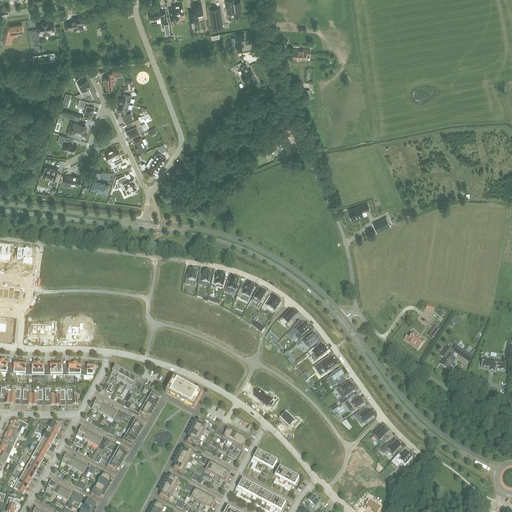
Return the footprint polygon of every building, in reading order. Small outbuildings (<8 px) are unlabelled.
[(235,3),(234,0),(229,0),(226,1),(227,13),(234,12),(235,18),(243,17),(240,2),(235,3)] [(177,5),(172,6),(173,9),(169,9),(171,21),(179,20),(178,15),(184,14),(182,5),(181,5),(181,4),(177,5)] [(190,22),(194,21),(198,21),(197,15),(203,14),(201,4),(192,6),(192,10),(188,11),(190,22)] [(223,28),(220,8),(210,10),(213,30),(223,28)] [(162,22),(167,22),(165,10),(161,11),(161,9),(149,10),(150,19),(161,18),(162,22)] [(88,24),(88,23),(88,22),(89,21),(89,20),(88,20),(88,19),(88,18),(87,18),(87,16),(82,17),(81,17),(79,17),(78,17),(74,18),(73,18),(73,22),(65,23),(66,30),(74,29),(75,32),(82,31),(83,30),(82,29),(82,25),(88,24)] [(38,29),(32,30),(32,36),(39,36),(39,34),(44,33),(44,35),(49,34),(49,32),(54,32),(53,22),(48,23),(48,22),(42,22),(43,24),(38,24),(38,29)] [(8,27),(7,32),(7,33),(6,33),(3,43),(10,44),(12,37),(11,34),(23,32),(22,25),(8,27)] [(235,46),(230,45),(230,50),(237,50),(237,46),(243,47),(244,35),(236,35),(235,46)] [(293,49),(293,60),(305,60),(306,54),(310,54),(310,49),(304,49),(293,49)] [(248,71),(245,65),(240,68),(243,74),(241,75),(244,81),(254,76),(251,70),(248,71)] [(107,77),(104,77),(104,84),(105,84),(106,89),(113,89),(112,83),(114,83),(114,77),(115,77),(122,76),(121,74),(121,73),(121,72),(121,70),(114,71),(112,71),(112,73),(107,73),(107,77)] [(81,82),(79,83),(82,90),(81,91),(82,94),(84,97),(90,94),(87,88),(88,87),(88,88),(90,87),(90,86),(89,86),(89,85),(86,79),(85,80),(83,77),(80,78),(79,79),(81,82)] [(310,90),(303,90),(303,85),(300,85),(300,94),(310,94),(310,90)] [(122,112),(126,113),(127,110),(131,97),(123,94),(121,99),(119,103),(120,103),(118,107),(123,109),(122,112)] [(66,95),(62,105),(67,107),(71,97),(66,95)] [(89,106),(90,103),(79,99),(78,103),(83,104),(81,108),(86,110),(84,115),(86,116),(86,117),(90,118),(90,117),(91,117),(91,118),(91,117),(92,114),(93,111),(94,108),(95,107),(94,107),(89,106)] [(64,112),(63,115),(71,118),(78,120),(79,117),(72,114),(64,112)] [(134,127),(126,131),(127,132),(126,132),(128,137),(129,137),(129,138),(141,132),(139,127),(142,126),(138,119),(131,122),(134,127)] [(72,129),(70,135),(81,139),(82,136),(85,137),(87,132),(85,131),(86,127),(84,126),(84,125),(81,124),(80,125),(74,123),(73,127),(72,127),(72,128),(72,129)] [(74,153),(77,146),(67,143),(68,138),(60,135),(59,139),(64,141),(64,142),(65,142),(63,150),(74,153)] [(146,149),(141,138),(134,142),(136,145),(135,145),(137,150),(138,149),(139,152),(146,149)] [(285,138),(279,141),(282,146),(284,149),(281,151),(284,155),(287,153),(286,152),(292,148),(287,140),(287,141),(285,138)] [(271,147),(274,151),(280,146),(278,143),(271,147)] [(120,157),(115,148),(105,153),(110,162),(113,160),(116,166),(122,162),(120,157)] [(145,163),(141,165),(144,171),(151,176),(154,172),(153,171),(155,168),(158,170),(166,159),(166,158),(159,154),(158,153),(158,154),(157,156),(156,155),(153,159),(154,159),(150,165),(151,165),(151,166),(149,168),(147,167),(146,166),(145,163)] [(53,185),(57,187),(60,175),(57,174),(57,171),(58,171),(57,170),(57,171),(53,169),(50,168),(46,167),(45,167),(46,167),(43,176),(43,177),(54,180),(53,185)] [(80,186),(81,178),(76,177),(76,176),(73,176),(73,177),(65,176),(65,182),(68,182),(68,184),(80,186)] [(117,180),(115,186),(121,183),(123,189),(122,189),(125,195),(129,194),(129,195),(135,192),(134,190),(138,188),(136,183),(135,183),(133,179),(127,182),(125,176),(121,178),(117,180)] [(94,181),(92,189),(96,190),(96,192),(97,192),(97,191),(102,193),(103,192),(106,193),(109,186),(105,185),(105,184),(99,182),(99,183),(94,181)] [(348,210),(351,219),(363,216),(362,212),(369,210),(367,204),(360,206),(360,207),(348,210)] [(390,226),(389,224),(386,218),(373,224),(377,232),(390,226)] [(2,248),(1,261),(10,262),(11,256),(8,255),(9,248),(2,248)] [(14,256),(13,262),(16,263),(17,260),(23,261),(22,263),(23,264),(24,250),(18,249),(17,256),(14,256)] [(24,250),(23,264),(32,265),(33,258),(30,258),(30,251),(24,250)] [(46,260),(46,266),(49,267),(49,264),(55,265),(56,254),(50,253),(49,260),(46,260)] [(56,254),(55,265),(61,266),(61,268),(64,269),(65,262),(62,262),(63,255),(56,254)] [(67,263),(66,269),(70,269),(70,267),(76,268),(77,257),(71,256),(70,263),(67,263)] [(77,257),(76,268),(82,268),(82,271),(85,271),(86,265),(83,264),(84,257),(77,257)] [(88,265),(87,271),(90,272),(91,269),(97,270),(98,259),(92,259),(91,266),(88,265)] [(98,259),(97,270),(103,271),(103,273),(106,274),(107,267),(103,267),(104,260),(98,259)] [(109,268),(108,274),(111,274),(112,272),(118,273),(119,262),(113,261),(112,268),(109,268)] [(119,262),(118,273),(124,273),(123,276),(127,276),(127,270),(124,270),(125,263),(119,262)] [(130,270),(129,277),(132,277),(132,275),(138,275),(140,264),(134,264),(133,271),(130,270)] [(140,264),(138,275),(145,276),(144,278),(147,279),(148,273),(145,272),(146,265),(140,264)] [(163,274),(162,281),(165,281),(165,279),(172,279),(173,268),(167,268),(166,275),(163,274)] [(173,268),(172,279),(178,280),(177,282),(181,283),(181,277),(178,276),(179,269),(173,268)] [(190,270),(188,279),(185,279),(184,285),(190,286),(191,281),(195,282),(197,272),(196,271),(196,270),(191,269),(191,271),(190,270)] [(210,273),(203,272),(202,279),(199,279),(198,286),(204,287),(205,284),(208,285),(209,283),(210,283),(210,280),(209,279),(210,273)] [(224,275),(219,274),(218,275),(217,275),(216,279),(213,278),(210,288),(216,289),(217,286),(223,287),(225,277),(224,276),(224,275)] [(226,286),(224,292),(229,294),(230,290),(235,291),(238,281),(235,280),(236,279),(232,278),(232,279),(231,279),(230,283),(229,287),(226,286)] [(244,291),(240,289),(237,296),(242,298),(243,296),(249,299),(254,287),(247,285),(244,291)] [(15,288),(13,300),(21,301),(21,296),(20,296),(20,291),(14,290),(15,288)] [(259,290),(252,300),(259,305),(257,307),(260,309),(264,302),(262,300),(266,294),(265,294),(266,293),(263,291),(262,292),(262,291),(262,292),(259,290)] [(275,312),(278,308),(279,307),(280,307),(280,306),(281,306),(281,305),(281,304),(281,303),(281,302),(280,302),(280,301),(279,301),(279,300),(278,300),(277,300),(276,300),(272,298),(270,301),(268,299),(264,305),(267,308),(266,309),(272,313),(273,312),(275,312)] [(130,306),(129,315),(135,316),(136,310),(138,311),(138,307),(130,306)] [(160,311),(160,315),(161,316),(161,317),(167,318),(169,309),(163,307),(162,312),(160,311)] [(290,311),(282,320),(287,324),(286,326),(289,329),(294,323),(291,321),(296,316),(295,315),(295,314),(291,311),(291,312),(290,311)] [(185,312),(183,321),(189,323),(191,313),(185,312)] [(198,318),(196,324),(205,328),(208,323),(198,318)] [(208,323),(205,328),(215,333),(218,327),(208,323)] [(296,331),(294,328),(288,334),(290,337),(292,335),(294,336),(297,333),(301,337),(301,338),(305,334),(304,334),(309,330),(307,328),(308,326),(305,323),(302,325),(301,326),(302,326),(296,331)] [(67,330),(67,334),(68,334),(68,335),(80,335),(80,330),(84,330),(84,324),(80,324),(80,328),(68,328),(68,330),(67,330)] [(32,329),(32,335),(45,335),(45,333),(52,333),(52,331),(55,331),(55,326),(52,326),(51,328),(45,328),(45,327),(38,327),(38,329),(32,329)] [(428,335),(430,337),(432,338),(439,330),(434,326),(430,332),(428,335)] [(97,330),(96,336),(109,338),(110,336),(114,337),(115,329),(108,328),(105,328),(104,331),(97,330)] [(119,328),(118,332),(121,332),(120,340),(125,341),(126,341),(125,341),(128,342),(128,341),(132,342),(134,334),(127,333),(128,330),(119,328)] [(225,329),(220,337),(226,340),(230,332),(225,329)] [(230,332),(226,340),(230,343),(235,335),(230,332)] [(317,341),(317,340),(316,338),(313,335),(310,332),(304,337),(306,340),(304,341),(303,342),(307,347),(308,347),(310,349),(319,343),(317,341)] [(408,336),(405,340),(408,342),(418,350),(424,341),(414,333),(411,338),(408,336)] [(235,335),(230,343),(235,346),(240,337),(235,335)] [(240,337),(235,346),(239,349),(244,340),(240,337)] [(244,340),(239,349),(246,352),(248,349),(247,348),(250,343),(244,340)] [(161,342),(158,348),(169,352),(170,349),(173,350),(175,345),(172,343),(172,346),(161,342)] [(456,346),(453,351),(462,357),(470,362),(473,357),(470,355),(465,352),(456,346)] [(313,349),(308,353),(310,356),(313,354),(317,360),(327,352),(322,347),(316,352),(313,349)] [(447,360),(450,355),(452,352),(446,348),(441,356),(444,359),(447,360)] [(190,350),(187,355),(190,357),(189,359),(196,363),(199,364),(201,365),(199,364),(202,358),(204,359),(202,358),(192,353),(193,351),(190,350)] [(447,360),(444,359),(440,364),(448,369),(455,359),(450,355),(447,360)] [(490,371),(493,371),(494,371),(495,371),(495,368),(499,369),(499,370),(505,371),(507,360),(501,359),(490,357),(490,358),(481,357),(480,363),(482,363),(482,368),(489,369),(489,370),(490,370),(490,371)] [(322,361),(314,367),(318,373),(321,377),(326,373),(330,370),(331,371),(334,369),(338,366),(335,362),(335,363),(334,362),(332,359),(331,360),(325,364),(322,361)] [(10,374),(11,368),(8,368),(8,363),(2,362),(1,374),(7,374),(6,375),(10,376),(10,374)] [(218,363),(215,368),(217,370),(216,372),(226,378),(228,378),(226,377),(229,372),(231,373),(231,372),(229,372),(219,366),(220,364),(218,363)] [(20,374),(20,364),(14,364),(14,369),(11,368),(10,374),(14,375),(14,374),(19,374),(20,374)] [(29,376),(29,369),(26,369),(26,364),(20,364),(20,374),(19,374),(19,375),(25,376),(29,376)] [(38,376),(38,365),(32,365),(32,370),(29,369),(29,376),(32,376),(38,376)] [(47,376),(47,370),(44,370),(44,365),(38,365),(38,376),(44,376),(47,376)] [(51,376),(57,376),(56,365),(50,365),(51,370),(47,370),(47,376),(51,376)] [(66,376),(66,370),(62,370),(62,365),(56,365),(57,376),(63,376),(66,376)] [(75,376),(75,365),(69,365),(69,370),(66,370),(66,376),(69,376),(75,376)] [(84,376),(84,370),(81,370),(81,365),(75,365),(75,376),(81,376),(84,376)] [(84,370),(84,376),(87,377),(93,377),(93,373),(95,373),(95,369),(94,369),(94,366),(88,365),(87,370),(84,370)] [(117,380),(121,371),(115,367),(110,376),(117,380)] [(336,372),(332,375),(333,375),(329,378),(330,379),(328,380),(333,387),(338,383),(340,386),(345,382),(343,379),(344,379),(343,377),(344,376),(340,370),(336,373),(336,372)] [(122,382),(126,374),(121,371),(117,380),(122,382)] [(126,385),(131,376),(126,374),(122,382),(126,385)] [(131,376),(126,385),(132,388),(137,379),(131,376)] [(173,378),(165,393),(194,409),(202,394),(192,389),(193,388),(184,383),(183,384),(173,378)] [(273,379),(269,384),(277,391),(281,386),(273,379)] [(339,402),(342,406),(347,401),(351,399),(352,398),(350,395),(355,391),(349,383),(343,387),(339,389),(339,390),(338,391),(344,398),(339,402)] [(281,386),(277,391),(286,398),(290,393),(281,386)] [(11,393),(6,393),(6,389),(1,389),(0,399),(5,399),(5,404),(9,404),(10,404),(11,393)] [(10,404),(15,405),(15,400),(20,401),(21,390),(16,390),(16,393),(11,393),(10,404)] [(50,390),(45,390),(45,401),(50,401),(50,406),(55,406),(55,395),(50,395),(50,390)] [(72,401),(73,405),(78,405),(78,399),(79,399),(79,396),(77,396),(77,394),(72,394),(72,390),(67,391),(68,401),(72,401)] [(23,391),(23,401),(27,401),(27,405),(32,406),(33,394),(28,394),(28,391),(23,391)] [(33,394),(32,406),(38,406),(38,401),(42,401),(43,391),(38,391),(38,395),(33,394)] [(60,394),(55,395),(55,406),(60,406),(60,401),(65,401),(65,391),(60,391),(60,394)] [(262,392),(257,399),(261,402),(260,402),(263,405),(264,404),(267,407),(270,403),(273,406),(278,400),(274,397),(272,399),(269,396),(268,397),(262,392)] [(147,398),(156,403),(159,398),(150,393),(147,398)] [(156,404),(156,403),(147,398),(148,399),(146,402),(141,399),(140,401),(152,408),(155,403),(156,404)] [(347,401),(355,411),(356,411),(357,409),(358,410),(361,408),(360,407),(364,405),(360,398),(360,399),(359,400),(354,403),(351,399),(347,401)] [(98,413),(103,404),(97,400),(92,409),(98,413)] [(149,414),(152,408),(140,401),(139,403),(142,405),(140,409),(150,414),(149,414)] [(103,415),(108,407),(103,404),(98,413),(103,415)] [(150,414),(140,409),(137,406),(134,412),(147,419),(150,414)] [(108,418),(113,409),(108,407),(103,415),(108,418)] [(113,409),(108,418),(113,421),(118,412),(113,409)] [(308,410),(303,415),(311,423),(315,418),(308,410)] [(373,417),(370,413),(368,411),(363,415),(360,411),(354,416),(357,419),(360,417),(364,424),(373,417)] [(286,414),(282,419),(289,427),(292,424),(294,427),(300,421),(297,419),(294,422),(286,414)] [(315,418),(311,423),(318,430),(323,426),(315,418)] [(130,424),(140,430),(143,425),(133,419),(130,424)] [(195,425),(205,430),(208,425),(198,420),(195,425)] [(9,429),(20,434),(23,428),(26,430),(28,425),(18,421),(17,424),(12,421),(12,422),(13,422),(11,426),(10,425),(9,429)] [(48,428),(58,434),(61,428),(51,423),(48,428)] [(140,430),(130,424),(132,425),(129,430),(128,430),(136,435),(139,430),(140,430)] [(202,435),(205,430),(195,425),(196,425),(193,431),(202,435)] [(83,440),(88,431),(81,427),(77,436),(83,440)] [(55,439),(58,434),(48,428),(45,433),(55,439)] [(383,438),(386,435),(387,434),(382,428),(379,430),(378,429),(375,432),(376,433),(373,437),(382,446),(386,441),(383,438)] [(17,441),(20,434),(9,429),(7,432),(8,433),(6,436),(5,436),(17,441)] [(227,441),(233,432),(232,432),(227,430),(228,429),(227,429),(222,439),(227,441)] [(133,440),(136,435),(128,430),(124,435),(134,441),(133,440)] [(88,442),(93,434),(88,431),(83,440),(88,442)] [(200,441),(202,435),(193,431),(191,436),(190,436),(200,441)] [(232,444),(238,434),(237,434),(237,435),(232,432),(233,432),(227,441),(232,444)] [(52,444),(55,439),(45,433),(46,434),(43,438),(42,438),(52,444)] [(304,433),(300,436),(301,437),(300,438),(303,441),(305,444),(308,447),(311,444),(314,447),(318,444),(315,440),(313,442),(306,433),(305,434),(304,433)] [(93,445),(98,436),(93,434),(88,442),(93,445)] [(237,447),(243,437),(242,437),(238,435),(238,434),(232,444),(237,447)] [(131,446),(134,441),(124,435),(121,440),(131,446)] [(13,449),(17,441),(5,436),(6,437),(4,440),(2,443),(13,449)] [(98,436),(93,445),(98,448),(103,439),(98,436)] [(200,441),(190,436),(187,441),(196,446),(198,447),(199,446),(201,442),(200,441)] [(243,437),(237,447),(238,447),(238,446),(243,449),(248,440),(247,440),(243,438),(243,437)] [(49,448),(52,444),(42,438),(39,443),(49,448)] [(381,451),(384,454),(387,451),(392,456),(401,447),(395,442),(390,447),(388,445),(381,451)] [(0,451),(10,456),(13,449),(2,443),(0,447),(1,447),(0,449),(0,451)] [(47,453),(49,448),(39,443),(37,448),(47,453)] [(116,452),(124,457),(127,452),(119,447),(116,452)] [(181,453),(191,458),(194,452),(184,447),(181,453)] [(44,458),(47,453),(37,448),(38,449),(35,453),(34,453),(44,458)] [(0,460),(6,463),(10,456),(0,451),(0,460)] [(112,457),(120,462),(124,456),(124,457),(116,452),(114,451),(112,454),(110,453),(109,455),(112,457)] [(258,462),(263,454),(256,451),(252,459),(258,462)] [(41,464),(44,458),(34,453),(31,458),(41,464)] [(193,458),(191,458),(181,453),(182,453),(179,459),(190,464),(193,458)] [(401,459),(397,456),(391,463),(397,468),(402,463),(405,466),(412,458),(411,457),(412,456),(409,453),(408,454),(407,453),(406,453),(407,453),(404,456),(402,458),(401,459)] [(68,467),(73,458),(66,454),(61,463),(68,467)] [(263,465),(267,457),(263,454),(258,462),(263,465)] [(362,454),(357,459),(365,467),(370,462),(362,454)] [(120,462),(112,457),(109,455),(108,457),(111,459),(109,462),(118,468),(118,467),(117,467),(120,462)] [(268,467),(272,459),(267,457),(263,465),(268,467)] [(73,469),(78,461),(73,458),(68,467),(73,469)] [(189,466),(190,464),(179,459),(177,464),(176,464),(186,469),(187,465),(189,466)] [(272,459),(268,467),(273,470),(277,462),(272,459)] [(27,465),(37,470),(40,465),(31,460),(29,465),(27,464),(27,465)] [(78,472),(82,463),(78,461),(73,469),(78,472)] [(115,473),(118,468),(109,462),(106,467),(115,473)] [(210,473),(215,465),(214,465),(210,463),(210,462),(205,471),(210,473)] [(82,463),(78,472),(83,475),(88,466),(82,463)] [(183,474),(186,469),(176,464),(173,469),(183,474)] [(34,475),(37,470),(27,465),(25,469),(34,475)] [(215,476),(220,468),(220,467),(219,468),(215,465),(210,473),(215,476)] [(280,479),(284,470),(278,467),(274,475),(280,479)] [(220,480),(225,470),(224,471),(220,468),(215,476),(220,479),(219,480),(220,480)] [(32,480),(34,475),(25,469),(22,475),(32,480)] [(225,470),(220,480),(225,483),(230,473),(225,471),(225,470)] [(285,481),(289,473),(284,470),(280,479),(285,481)] [(100,479),(109,484),(112,478),(103,473),(100,479)] [(289,484),(294,475),(289,473),(285,481),(289,484)] [(29,485),(32,480),(22,475),(19,479),(29,485)] [(167,480),(177,485),(176,485),(179,480),(170,475),(167,480)] [(294,475),(289,484),(296,487),(300,479),(294,475)] [(26,490),(29,485),(19,479),(16,484),(26,490)] [(109,484),(100,479),(97,484),(96,483),(105,489),(108,483),(109,484)] [(243,491),(247,483),(241,479),(236,488),(243,491)] [(174,491),(177,485),(167,480),(168,481),(165,486),(174,491)] [(52,494),(57,485),(51,481),(46,490),(52,494)] [(102,494),(105,489),(96,483),(96,484),(93,489),(103,494),(102,494)] [(247,494),(252,485),(247,483),(243,491),(247,494)] [(23,495),(26,490),(16,484),(13,490),(23,495)] [(350,484),(345,490),(355,499),(359,494),(362,497),(368,490),(365,487),(363,489),(359,486),(356,489),(350,484)] [(57,496),(62,488),(57,485),(52,494),(57,496)] [(252,496),(257,488),(252,485),(247,494),(252,496)] [(171,497),(174,491),(165,486),(163,492),(162,491),(162,492),(171,497)] [(62,499),(67,490),(62,488),(57,496),(62,499)] [(257,499),(261,490),(257,488),(252,496),(257,499)] [(100,500),(103,494),(93,489),(94,490),(91,495),(100,500)] [(196,501),(200,492),(195,490),(195,489),(190,498),(196,501)] [(67,490),(62,499),(68,502),(72,493),(67,490)] [(262,501),(266,493),(261,490),(257,499),(262,501)] [(169,502),(171,497),(162,492),(159,497),(169,502)] [(200,505),(205,495),(200,493),(200,492),(196,501),(200,503),(200,504),(200,505)] [(266,504),(271,496),(266,493),(262,501),(266,504)] [(205,507),(210,498),(210,497),(210,498),(205,495),(200,505),(205,507)] [(271,507),(276,498),(271,496),(266,504),(271,507)] [(311,506),(312,507),(313,506),(316,509),(319,506),(318,505),(319,503),(317,501),(316,500),(313,497),(312,496),(311,497),(308,500),(308,501),(310,503),(309,504),(311,506)] [(366,508),(367,509),(368,510),(368,509),(371,511),(378,511),(381,507),(375,502),(376,502),(375,501),(374,502),(367,497),(368,496),(367,496),(364,500),(370,504),(367,508),(366,507),(366,508)] [(9,505),(7,511),(13,511),(14,511),(16,511),(17,508),(16,507),(17,504),(14,503),(14,500),(8,498),(6,504),(9,505)] [(83,501),(87,503),(85,505),(84,505),(93,510),(96,505),(88,501),(88,500),(84,498),(83,501)] [(210,498),(205,507),(206,506),(211,509),(215,500),(215,501),(210,498)] [(276,509),(280,501),(276,498),(271,507),(276,509)] [(280,501),(276,509),(281,511),(282,511),(287,504),(280,501)] [(153,508),(161,511),(162,511),(165,507),(156,503),(153,508)]
